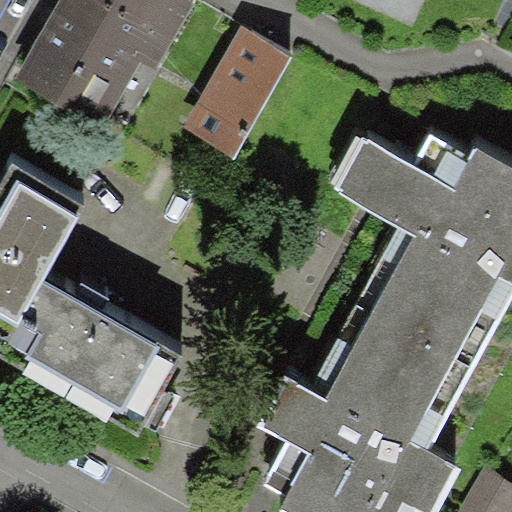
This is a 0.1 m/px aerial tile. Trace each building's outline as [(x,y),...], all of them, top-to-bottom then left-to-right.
[(191,6),(180,0),(64,0),(20,79),(101,125),(134,67),(150,77),(191,6)] [(289,57),(239,29),(182,133),(232,161),(289,57)] [(364,118),(334,172),(408,212),(364,293),(474,352),(511,281),(511,148),(471,126),(466,135),(432,117),(416,146),(364,118)] [(87,187),(10,144),(0,162),(0,335),(136,412),(179,336),(45,261),(87,187)] [(465,358),(364,303),(321,380),(288,362),(263,407),(307,431),(274,491),(312,511),(390,511),(404,487),(432,503),(460,452),(424,432),(465,358)] [(509,511),(511,508),(511,479),(486,463),(455,511),(509,511)]
